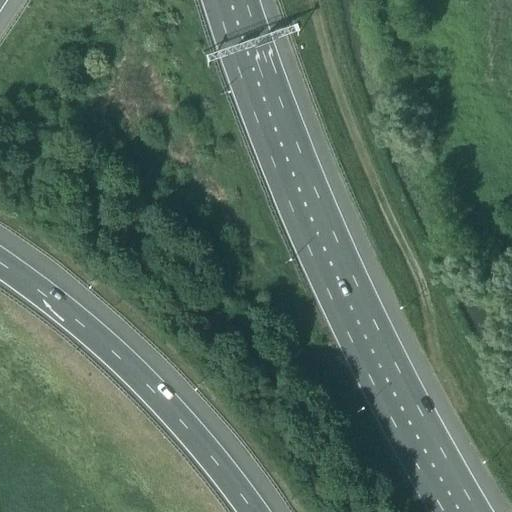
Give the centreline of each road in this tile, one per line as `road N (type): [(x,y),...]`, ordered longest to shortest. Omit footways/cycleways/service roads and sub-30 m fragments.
road 1 (motorway): [(463,511),(302,202),(232,0)]
road 2 (motorway): [(251,511),(153,393),(0,265)]
